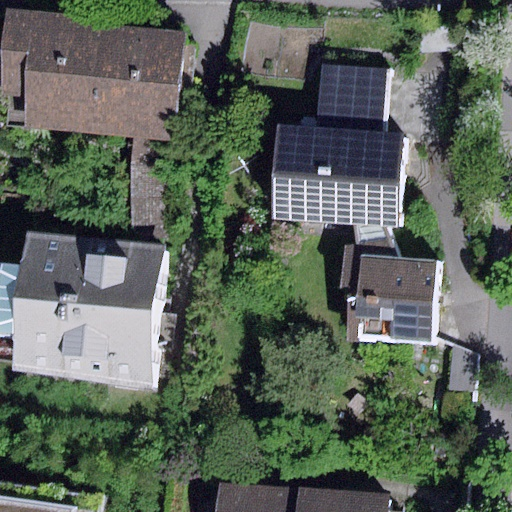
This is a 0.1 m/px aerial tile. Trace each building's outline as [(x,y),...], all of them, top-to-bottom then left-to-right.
[(75,15),(7,8),(0,80),(0,93),(12,95),(9,128),(130,139),(173,143),(183,34),(74,24),(75,15)] [(463,27),(417,30),(419,54),(464,52),(463,27)] [(321,63),(316,129),(382,133),(387,68),(321,63)] [(386,227),(397,227),(402,134),(382,133),(316,129),(278,127),(273,220),(351,225),(386,227)] [(173,143),(130,139),(131,190),(132,239),(174,244),(173,143)] [(396,257),(386,227),(351,225),(359,255),(396,257)] [(10,367),(148,384),(164,249),(26,233),(22,265),(14,335),(10,367)] [(396,257),(359,255),(354,335),(434,340),(439,259),(396,257)] [(0,333),(14,335),(22,265),(0,262),(0,333)] [(479,355),(455,345),(449,388),(475,392),(479,355)] [(96,511),(98,497),(0,483),(0,511),(96,511)] [(297,511),(299,490),(219,484),(217,511),(297,511)] [(386,511),(388,497),(299,490),(297,511),(386,511)]
